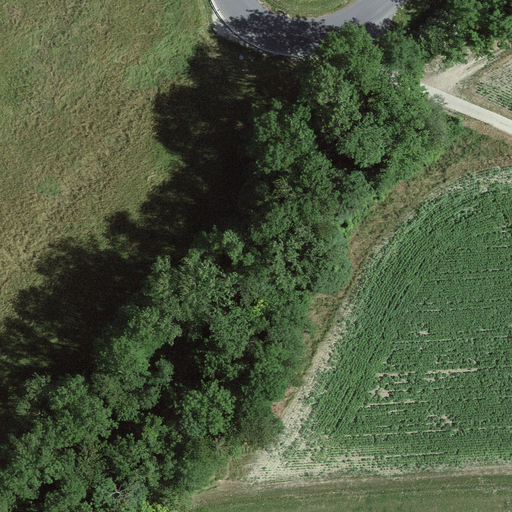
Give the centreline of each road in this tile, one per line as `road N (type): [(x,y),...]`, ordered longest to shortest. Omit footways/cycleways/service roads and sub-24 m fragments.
road 1 (track): [(511,127),(288,36)]
road 2 (tertiary): [(233,0),(250,20),(288,36),(333,31),(391,0)]
